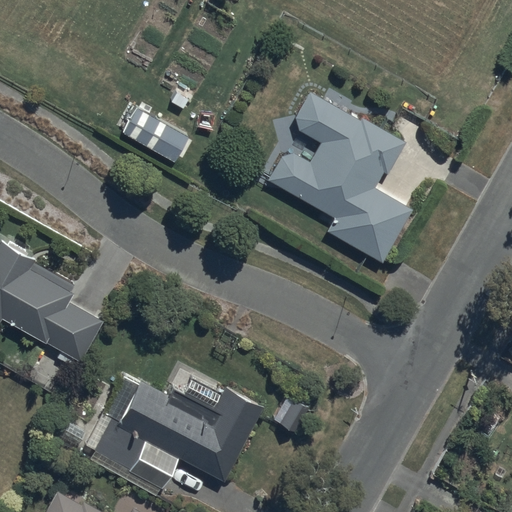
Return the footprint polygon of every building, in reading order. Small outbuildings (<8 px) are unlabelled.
[(331,222),(378,249),(384,239),(405,204),(369,183),(377,169),(396,137),(309,86),(297,108),(303,125),(323,137),(310,159),(288,146),(272,173),(337,211),(331,222)] [(184,130),(135,102),(122,126),(172,154),(184,130)] [(0,238),(0,306),(75,348),(96,311),(64,293),(72,279),(30,255),(34,247),(5,230),(0,238)] [(181,446),(226,469),(259,404),(226,387),(218,403),(172,379),(164,394),(129,376),(94,444),(164,479),(181,446)] [(101,511),(56,487),(41,511),(146,511),(143,510),(130,503),(124,511),(101,511)]
